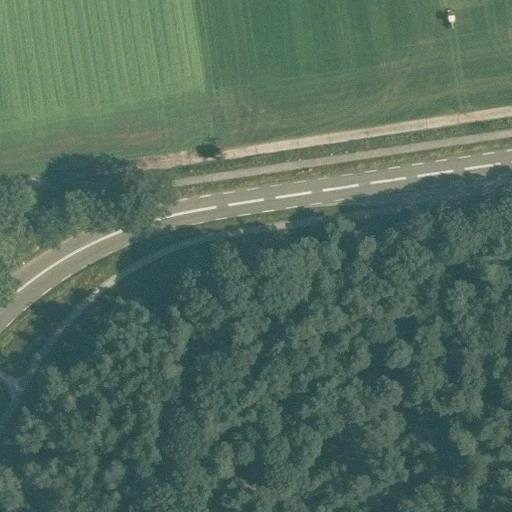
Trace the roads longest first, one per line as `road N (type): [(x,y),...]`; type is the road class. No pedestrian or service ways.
road 1 (secondary): [(0,308),(71,253),(175,209),(511,161)]
road 2 (track): [(511,109),(0,186)]
